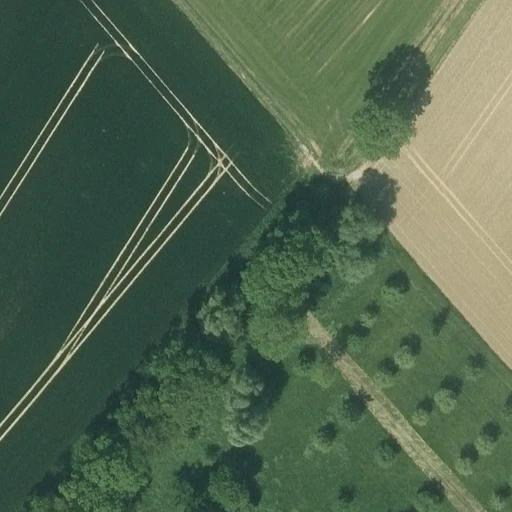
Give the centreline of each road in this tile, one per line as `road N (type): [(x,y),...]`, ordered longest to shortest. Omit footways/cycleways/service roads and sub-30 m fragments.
road 1 (track): [(27,511),(287,200)]
road 2 (track): [(184,0),(320,158),(287,200)]
road 3 (track): [(320,158),(345,178),(471,0)]
